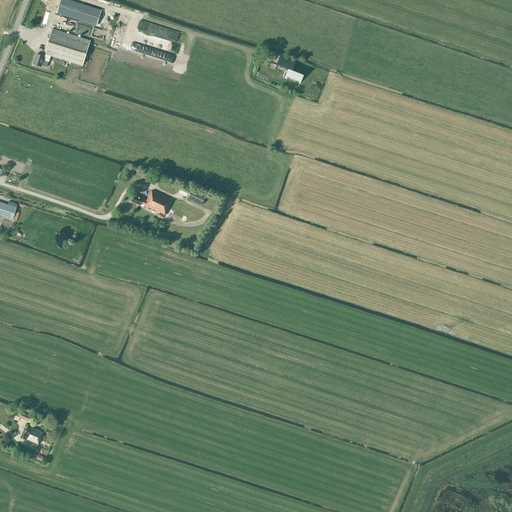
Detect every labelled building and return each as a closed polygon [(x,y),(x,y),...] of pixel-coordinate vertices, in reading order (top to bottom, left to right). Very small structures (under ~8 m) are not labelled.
[(47,3),(41,0),(36,14),(37,15),(35,20),(38,21),(39,19),(42,20),(47,3)] [(96,25),(101,10),(68,0),(61,0),(57,13),(96,25)] [(125,48),(133,48),(133,31),(137,30),(137,28),(127,29),(128,39),(125,39),(125,48)] [(83,65),(90,40),(52,29),(44,54),(46,54),(45,56),(37,53),(34,64),(41,66),(43,60),(49,62),(51,56),(83,65)] [(297,59),(282,53),(277,64),(288,68),(285,76),(300,83),(304,73),(293,69),(297,59)] [(207,195),(193,189),(190,194),(188,198),(202,205),(207,195)] [(172,200),(152,191),(150,195),(149,194),(146,200),(143,199),(143,198),(135,194),(131,201),(140,205),(140,203),(165,215),(172,200)] [(0,201),(0,215),(13,219),(16,220),(18,215),(14,214),(16,207),(0,201)] [(34,417),(20,411),(18,417),(31,423),(34,417)] [(22,437),(37,444),(39,440),(40,441),(44,431),(28,424),(22,437)]
